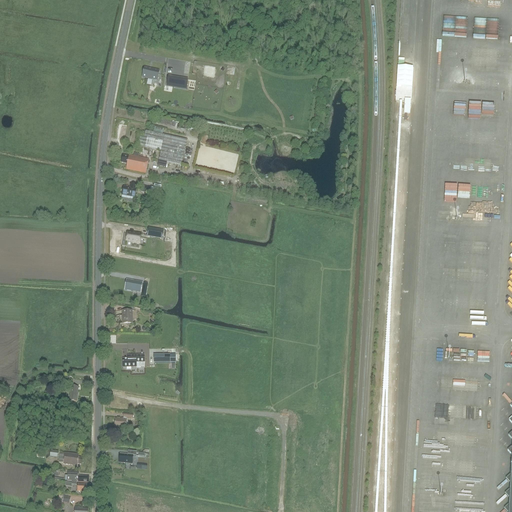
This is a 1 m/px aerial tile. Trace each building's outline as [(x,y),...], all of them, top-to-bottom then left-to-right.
[(475,38),(499,39),(500,19),(488,18),(488,21),(482,21),(482,23),(475,23),(475,38)] [(474,48),(474,55),(486,56),(486,66),(498,66),(498,58),(498,49),(474,48)] [(142,77),(157,80),(159,71),(144,68),(142,77)] [(188,79),(168,76),(167,86),(186,90),(188,79)] [(469,135),(468,143),(494,144),(494,131),(463,130),(462,135),(469,135)] [(146,131),(145,137),(140,136),(138,146),(161,151),(159,160),(181,165),(187,140),(146,131)] [(146,174),(149,160),(129,155),(129,157),(123,155),(121,163),(127,164),(126,170),(146,174)] [(136,189),(137,185),(131,184),(130,188),(124,187),(122,195),(135,198),(137,189),(136,189)] [(149,228),(147,235),(162,238),(164,230),(149,228)] [(128,233),(126,241),(132,242),(132,243),(140,244),(141,235),(141,234),(134,233),(134,234),(128,233)] [(143,283),(127,280),(125,290),(133,291),(133,290),(141,291),(143,283)] [(168,292),(153,289),(151,298),(167,301),(168,292)] [(123,324),(133,324),(133,311),(123,311),(123,324)] [(128,359),(123,359),(123,368),(127,368),(127,370),(131,370),(131,368),(145,367),(144,355),(128,356),(128,359)] [(170,355),(155,355),(155,363),(170,363),(170,355)] [(77,402),(78,387),(71,386),(70,401),(77,402)] [(133,418),(133,414),(124,413),(123,419),(115,419),(115,427),(126,428),(127,418),(133,418)] [(79,457),(79,455),(65,453),(63,464),(78,466),(78,464),(82,465),(82,463),(83,463),(84,459),(82,459),(82,457),(79,457)] [(132,464),(133,456),(128,455),(120,454),(119,463),(132,464)] [(72,482),(77,482),(87,483),(87,481),(89,481),(89,477),(79,476),(79,473),(68,472),(67,481),(72,482)] [(87,492),(88,485),(78,484),(77,491),(87,492)]
